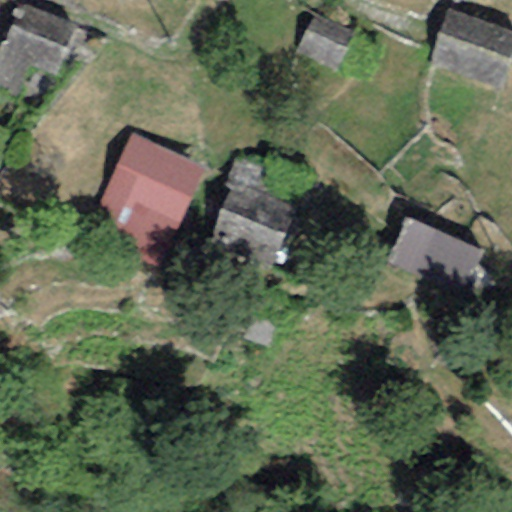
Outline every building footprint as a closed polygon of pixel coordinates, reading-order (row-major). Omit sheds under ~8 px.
[(77,35),(23,9),(0,55),(0,85),(23,97),(34,75),(53,85),(77,35)] [(511,64),(511,39),(450,16),(430,70),(500,96),(511,64)] [(349,42),(319,24),(303,51),(334,69),(349,42)] [(206,178),(134,140),(93,218),(116,230),(108,244),(157,269),(206,178)] [(289,215),(234,191),(212,239),(267,264),(289,215)] [(470,285),(490,232),(415,203),(395,256),(470,285)]
